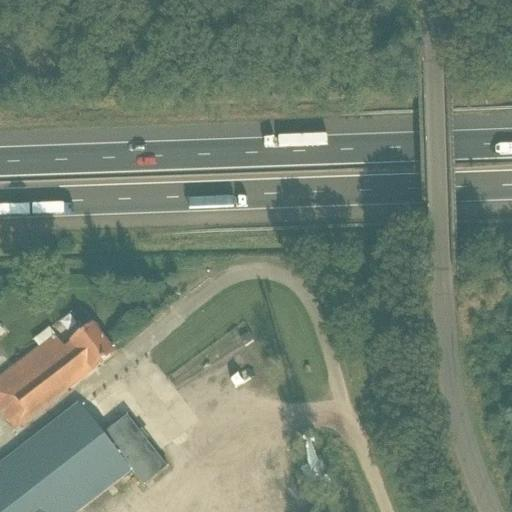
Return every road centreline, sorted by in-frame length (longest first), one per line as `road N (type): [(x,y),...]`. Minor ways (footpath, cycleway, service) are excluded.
road 1 (unclassified): [(494,511),(448,359),(433,49),(422,0)]
road 2 (motorway): [(0,208),(511,191)]
road 3 (motorway): [(511,139),(0,155)]
road 4 (unclassified): [(387,511),(341,408),(313,309),(289,282),(241,276),(131,353)]
